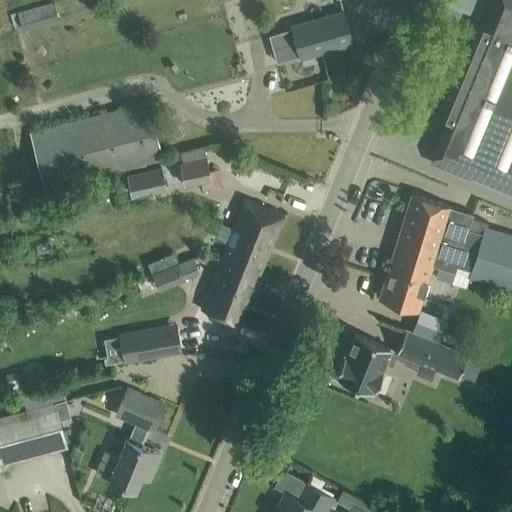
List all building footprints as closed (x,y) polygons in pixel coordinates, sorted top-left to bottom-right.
[(447,121),(431,161),(470,178),(471,175),(511,192),(511,0),(497,0),(486,27),(481,24),(469,53),(466,52),(461,64),(464,65),(442,119),(447,121)] [(58,20),(53,3),(18,13),(23,30),(58,20)] [(352,40),(344,10),(292,25),(301,56),(352,40)] [(148,102),(31,132),(48,197),(93,185),(91,175),(162,155),(148,102)] [(210,177),(209,169),(206,158),(180,163),(185,183),(200,180),(210,177)] [(167,191),(162,167),(128,174),(132,194),(159,188),(160,193),(167,191)] [(511,289),(511,234),(486,227),(488,222),(471,217),(473,213),(411,193),(393,250),(432,262),(432,264),(454,271),(458,261),(472,265),(469,276),(511,289)] [(244,198),(222,253),(261,269),(283,214),(244,198)] [(432,262),(393,250),(379,296),(418,308),(432,264),(432,262)] [(240,324),(261,269),(222,253),(200,308),(240,324)] [(158,287),(183,276),(178,264),(153,274),(158,287)] [(438,303),(435,315),(447,318),(450,307),(438,303)] [(176,325),(121,335),(125,360),(180,350),(176,325)] [(406,329),(397,351),(420,361),(414,375),(430,381),(436,367),(458,376),(467,354),(406,329)] [(337,377),(344,379),(342,384),(355,390),(357,385),(373,391),(374,388),(376,389),(383,371),(381,370),(391,347),(355,333),(346,356),(344,355),(337,373),(339,374),(337,377)] [(141,445),(149,427),(153,429),(164,403),(126,387),(116,413),(136,422),(128,441),(126,440),(119,456),(104,450),(95,472),(136,490),(142,475),(150,479),(160,453),(141,445)] [(0,417),(0,463),(65,446),(54,403),(0,417)] [(324,511),(333,496),(306,482),(298,497),(289,493),(278,511),(324,511)] [(377,511),(378,511),(338,492),(335,499),(349,506),(345,511),(377,511)]
